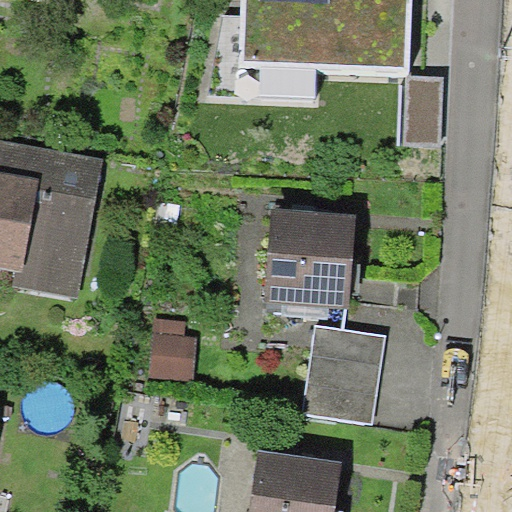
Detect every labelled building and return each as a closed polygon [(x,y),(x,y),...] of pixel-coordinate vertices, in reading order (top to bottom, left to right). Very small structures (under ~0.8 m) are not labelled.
[(228,0),(228,39),(277,41),(276,63),(355,65),(357,0),(228,0)] [(0,271),(15,274),(18,259),(74,270),(93,173),(0,155),(0,271)] [(268,225),(262,307),(343,312),(348,231),(268,225)] [(296,421),(359,430),(372,342),(309,333),(296,421)] [(255,467),(248,511),(328,511),(333,478),(255,467)]
